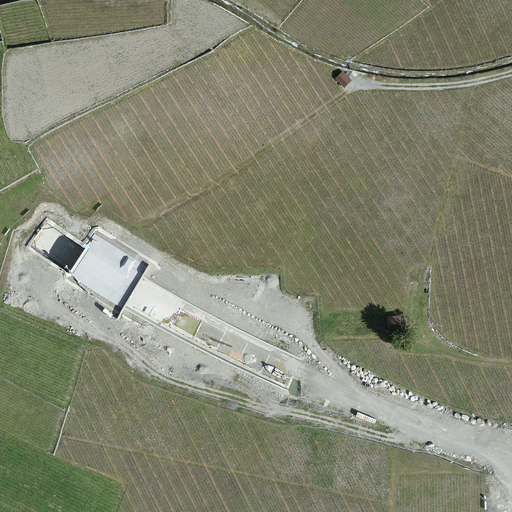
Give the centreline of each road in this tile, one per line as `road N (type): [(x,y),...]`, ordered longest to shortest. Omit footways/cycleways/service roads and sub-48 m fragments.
road 1 (primary): [(511,449),(338,391),(135,292),(0,206)]
road 2 (track): [(353,84),(454,85),(511,71)]
